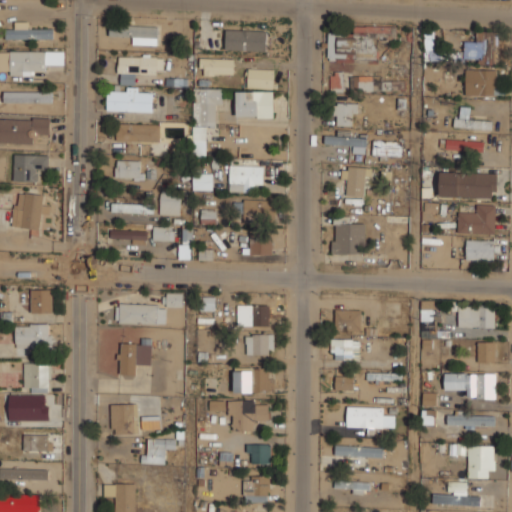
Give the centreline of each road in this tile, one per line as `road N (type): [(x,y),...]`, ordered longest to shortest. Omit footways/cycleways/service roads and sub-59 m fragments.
road 1 (residential): [(0,267),(511,286)]
road 2 (residential): [(74,511),(82,0)]
road 3 (residential): [(0,3),(511,10)]
road 4 (residential): [(306,0),(305,511)]
